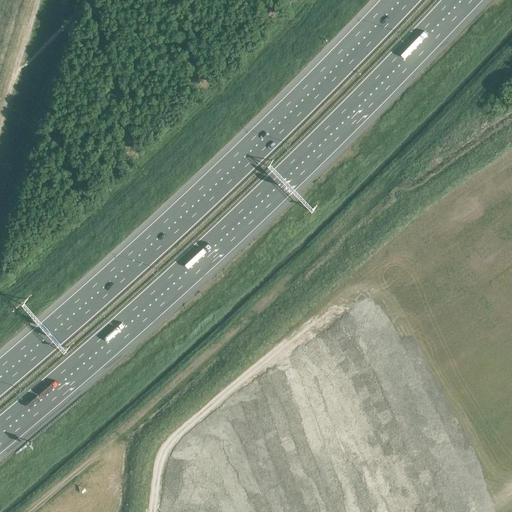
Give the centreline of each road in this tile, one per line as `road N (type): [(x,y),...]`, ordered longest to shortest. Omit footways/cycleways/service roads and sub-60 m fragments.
road 1 (motorway): [(0,432),(284,179),(460,0)]
road 2 (motorway): [(400,0),(259,142),(0,376)]
